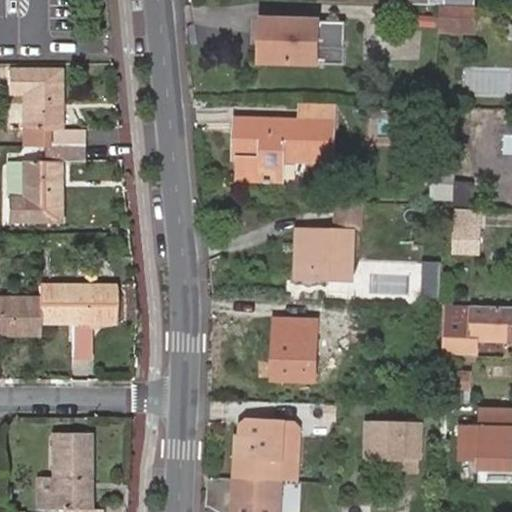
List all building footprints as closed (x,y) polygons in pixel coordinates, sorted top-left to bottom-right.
[(446,5),(439,5),(439,28),(471,29),(472,6),(446,5)] [(344,23),(262,20),(261,63),(343,65),(344,23)] [(9,220),(61,221),(60,161),(83,160),(82,129),(61,130),(60,67),(9,68),(10,94),(21,94),(21,130),(38,130),(39,145),(39,160),(21,161),(21,194),(8,195),(9,220)] [(334,124),(334,106),(302,105),(301,123),(334,124)] [(301,123),(239,121),(238,160),(243,160),(263,161),(263,182),(269,182),(278,183),(284,183),(286,162),(333,163),(334,124),(301,123)] [(39,145),(38,130),(21,130),(21,146),(39,145)] [(460,153),(436,153),(435,199),(459,200),(459,179),(460,153)] [(263,161),(243,160),(242,181),(263,182),(263,161)] [(479,180),(459,179),(459,200),(459,202),(478,203),(479,180)] [(364,204),(334,204),(334,226),(363,226),(364,204)] [(464,226),(476,227),(476,216),(464,216),(464,226)] [(486,227),(476,227),(464,226),(463,226),(462,251),(484,253),(486,227)] [(346,279),(347,231),(305,229),(304,277),(346,279)] [(89,323),(97,323),(113,322),(113,284),(38,284),(38,295),(0,295),(0,335),(38,336),(37,322),(72,322),(72,358),(89,358),(89,344),(89,323)] [(511,306),(474,305),(475,308),(451,308),(449,353),(483,354),(483,341),(511,342),(511,306)] [(278,360),(274,360),(274,381),(316,381),(316,321),(275,320),(275,337),(279,337),(278,360)] [(454,373),(453,405),(472,406),(473,374),(454,373)] [(511,480),(511,406),(481,406),(480,426),(461,426),(461,459),(479,459),(479,480),(511,480)] [(239,436),(238,469),(284,470),(284,458),(303,459),(303,425),(298,419),(250,418),(244,425),(244,437),(239,436)] [(368,456),(427,457),(428,419),(369,418),(368,456)] [(100,511),(100,509),(92,509),(91,432),(52,432),(52,480),(52,508),(62,508),(61,511),(100,511)] [(291,471),(291,478),(303,478),(303,459),(284,458),(284,470),(291,471)] [(284,470),(238,469),(236,511),(282,511),(283,478),(284,470)] [(52,480),(36,480),(37,508),(52,508),(52,480)]
